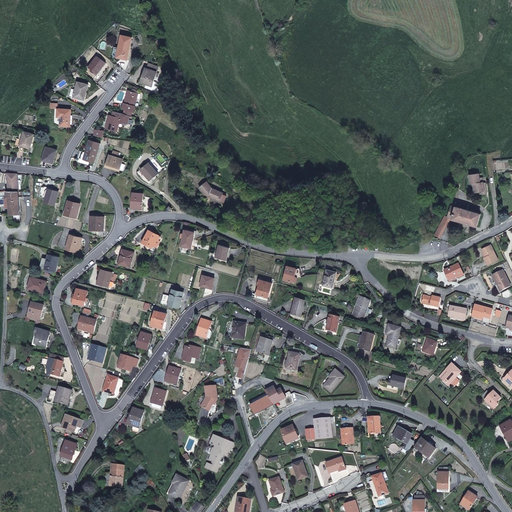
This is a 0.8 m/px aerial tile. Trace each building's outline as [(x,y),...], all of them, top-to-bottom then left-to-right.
[(127,60),(131,44),(120,42),(119,48),(118,54),(117,57),(127,60)] [(97,75),(106,63),(97,57),(89,67),(92,70),(91,71),(97,75)] [(157,72),(159,67),(149,64),(148,69),(157,72)] [(157,73),(157,72),(148,69),(147,68),(142,83),(153,86),(156,76),(157,73)] [(84,100),(89,85),(78,82),(76,90),(74,97),(84,100)] [(135,106),(139,93),(135,92),(132,91),(128,90),(125,103),(135,106)] [(133,112),(135,106),(125,103),(124,104),(123,104),(122,107),(123,107),(123,109),(126,110),(132,112),(133,112)] [(70,126),(71,110),(58,109),(58,117),(61,117),(61,126),(70,126)] [(129,120),(130,116),(125,114),(121,113),(114,111),(113,114),(114,115),(113,116),(110,115),(106,129),(117,131),(119,122),(128,124),(128,123),(129,120)] [(30,148),(34,135),(24,132),(22,139),(20,145),(30,148)] [(94,163),(100,143),(90,140),(86,153),(84,159),(90,161),(94,163)] [(53,163),(57,150),(47,147),(43,160),(53,163)] [(122,163),(124,159),(118,158),(112,156),(110,155),(106,167),(114,169),(115,168),(120,170),(124,171),(126,165),(122,163)] [(158,174),(149,163),(140,169),(150,181),(158,174)] [(150,181),(140,169),(137,172),(144,181),(148,183),(150,181)] [(19,192),(17,174),(8,173),(9,191),(19,192)] [(480,178),(479,173),(470,175),(471,184),(474,184),(483,182),(483,180),(480,180),(480,178)] [(223,195),(224,193),(212,188),(207,182),(199,188),(206,196),(209,197),(209,196),(220,201),(223,195)] [(483,183),(483,182),(474,184),(475,193),(482,192),(482,195),(487,194),(486,186),(484,186),(483,183)] [(56,203),(59,192),(49,189),(47,196),(45,202),(55,205),(56,203)] [(20,214),(19,192),(9,191),(7,191),(8,198),(10,197),(11,215),(14,214),(20,214)] [(142,209),(144,194),(133,193),(132,208),(142,209)] [(77,217),(80,204),(69,201),(66,214),(77,217)] [(453,218),(456,207),(451,206),(448,217),(450,217),(453,218)] [(477,226),(480,214),(456,207),(453,218),(453,219),(477,226)] [(104,231),(105,217),(91,216),(91,228),(99,229),(99,230),(104,231)] [(439,237),(450,217),(448,217),(445,216),(435,235),(439,237)] [(191,248),(195,232),(185,230),(184,234),(183,238),(181,246),(191,248)] [(159,236),(150,231),(145,239),(143,243),(152,248),(154,246),(157,239),(159,236)] [(81,245),(83,238),(71,234),(66,249),(77,252),(79,244),(81,245)] [(226,261),(230,248),(219,245),(216,258),(226,261)] [(498,260),(491,245),(482,249),(486,257),(484,257),(488,265),(498,260)] [(130,267),(134,252),(123,249),(119,264),(130,267)] [(56,272),(59,257),(49,254),(48,259),(43,258),(41,268),(56,272)] [(464,275),(459,264),(445,271),(450,282),(464,275)] [(295,273),(296,268),(288,266),(283,280),(292,282),(294,276),(295,273)] [(107,286),(111,272),(102,270),(98,284),(107,286)] [(332,288),(337,272),(327,270),(323,285),(332,288)] [(511,286),(504,271),(493,276),(498,285),(500,284),(503,290),(511,286)] [(212,289),(215,278),(205,275),(203,282),(202,282),(201,286),(212,289)] [(44,292),(47,282),(32,277),(29,288),(33,289),(44,292)] [(268,298),(272,283),(260,280),(258,285),(260,285),(257,294),(268,298)] [(85,305),(88,291),(77,288),(74,303),(85,305)] [(180,307),(184,293),(173,290),(169,304),(180,307)] [(439,307),(441,298),(433,296),(432,297),(424,295),(422,303),(439,307)] [(368,308),(371,301),(360,297),(353,314),(363,319),(366,312),(368,308)] [(301,317),(305,302),(296,299),(292,314),(301,317)] [(40,319),(44,305),(33,302),(30,311),(29,316),(40,319)] [(491,319),(493,309),(475,305),(472,316),(483,319),(484,317),(491,319)] [(465,319),(467,309),(451,306),(449,316),(465,319)] [(163,328),(167,314),(156,311),(152,325),(163,328)] [(336,333),(340,318),(331,315),(327,330),(336,333)] [(94,334),(97,321),(82,317),(79,329),(84,331),(84,329),(90,331),(89,333),(94,334)] [(210,329),(212,322),(203,319),(198,335),(207,338),(210,329)] [(245,339),(247,324),(235,322),(233,338),(245,339)] [(398,339),(401,328),(389,325),(387,334),(390,335),(387,346),(396,348),(397,345),(398,339)] [(47,347),(51,332),(37,329),(36,335),(38,335),(36,344),(47,347)] [(370,351),(375,335),(364,332),(363,337),(360,348),(370,351)] [(148,350),(152,335),(142,333),(138,347),(148,350)] [(269,355),(274,341),(262,338),(261,342),(262,342),(259,352),(269,355)] [(433,355),(438,342),(428,338),(423,351),(433,355)] [(103,363),(107,349),(93,345),(92,351),(94,351),(92,360),(103,363)] [(199,359),(201,348),(191,346),(191,348),(186,347),(184,360),(191,362),(192,357),(199,359)] [(238,377),(244,378),(252,350),(242,348),(237,363),(240,364),(241,367),(238,377)] [(297,370),(300,355),(290,353),(287,368),(297,370)] [(136,367),(138,359),(123,355),(119,368),(131,371),(133,366),(136,367)] [(60,377),(64,362),(50,358),(48,366),(47,369),(49,370),(48,373),(51,374),(60,377)] [(456,377),(461,372),(453,364),(447,370),(449,371),(442,379),(449,385),(450,384),(456,377)] [(177,384),(181,370),(170,367),(166,381),(177,384)] [(332,393),(345,377),(336,370),(330,377),(331,378),(324,386),(332,393)] [(442,379),(449,371),(447,370),(440,377),(442,379)] [(114,394),(119,378),(109,375),(105,391),(114,394)] [(404,389),(407,379),(394,376),(392,381),(390,381),(389,385),(404,389)] [(455,385),(460,381),(456,377),(450,384),(451,385),(454,386),(455,385)] [(218,399),(216,386),(206,387),(207,397),(202,407),(210,411),(215,401),(216,402),(218,399)] [(68,405),(72,391),(60,387),(58,392),(58,393),(60,393),(57,402),(68,405)] [(285,395),(282,389),(277,391),(275,387),(266,392),(269,396),(274,404),(278,403),(277,401),(281,399),(281,401),(286,398),(292,395),(290,392),(285,395)] [(163,406),(167,392),(156,389),(152,403),(154,403),(153,407),(161,409),(162,406),(163,406)] [(485,400),(491,394),(487,390),(482,396),(485,400)] [(57,402),(60,393),(58,393),(58,392),(52,391),(49,399),(57,402)] [(497,403),(502,398),(494,391),(491,394),(485,400),(494,409),(499,404),(497,403)] [(256,414),(274,404),(269,396),(251,406),(256,414)] [(140,428),(145,411),(135,408),(132,416),(131,416),(128,424),(140,428)] [(81,428),(84,420),(67,414),(66,419),(67,419),(64,429),(75,433),(77,427),(81,428)] [(333,437),(331,417),(314,419),(315,429),(316,439),(333,437)] [(381,433),(381,417),(369,418),(370,428),(368,428),(368,433),(381,433)] [(511,439),(511,421),(511,420),(502,425),(507,435),(506,436),(509,442),(511,439)] [(295,430),(293,426),(282,430),(288,443),(299,439),(295,430)] [(355,444),(353,428),(342,429),(343,440),(341,440),(342,445),(355,444)] [(407,438),(409,434),(399,428),(395,434),(399,436),(398,438),(406,443),(403,447),(409,451),(414,442),(410,440),(409,439),(407,438)] [(316,439),(315,429),(306,430),(307,440),(308,440),(311,440),(316,439)] [(222,454),(228,440),(215,435),(211,444),(216,446),(215,449),(213,448),(211,455),(212,455),(210,461),(214,462),(212,465),(208,463),(206,468),(217,472),(219,467),(220,464),(219,464),(220,461),(223,454),(222,454)] [(429,458),(436,449),(422,438),(415,447),(429,458)] [(230,457),(235,443),(228,440),(222,454),(223,454),(230,457)] [(72,460),(78,444),(67,441),(63,455),(68,457),(68,458),(72,460)] [(346,469),(342,458),(327,463),(330,473),(339,470),(340,471),(346,469)] [(308,477),(303,461),(293,464),(299,480),(308,477)] [(146,469),(142,463),(135,471),(140,476),(146,469)] [(122,488),(125,465),(113,464),(112,474),(113,474),(112,487),(122,488)] [(389,493),(382,473),(372,477),(379,497),(389,493)] [(449,489),(449,473),(439,473),(439,489),(449,489)] [(180,500),(189,481),(178,475),(174,483),(175,484),(170,495),(180,500)] [(285,492),(280,477),(270,480),(273,490),(271,491),(273,496),(285,492)] [(470,510),(478,497),(470,492),(461,504),(470,510)] [(249,511),(252,500),(239,498),(237,508),(239,508),(238,511),(249,511)] [(359,511),(356,501),(346,504),(346,505),(348,511),(359,511)] [(425,511),(425,501),(415,501),(414,511),(425,511)]
